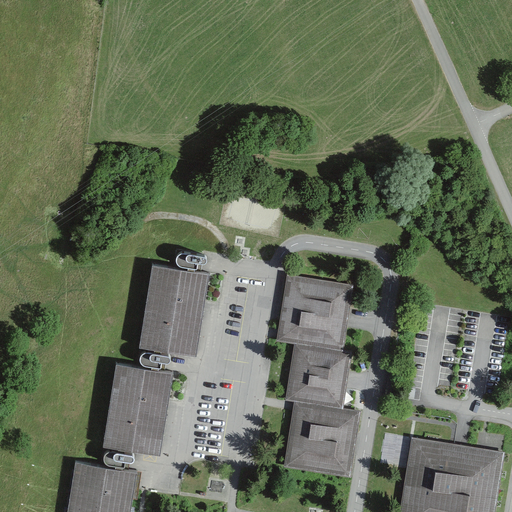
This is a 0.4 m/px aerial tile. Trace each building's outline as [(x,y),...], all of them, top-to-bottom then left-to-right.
[(208,268),(152,259),(140,342),(196,350),(208,268)] [(355,280),(288,269),(277,335),(297,338),(288,392),(299,394),(288,460),(348,470),(359,406),(344,404),(353,348),(344,347),(355,280)] [(174,368),(115,359),(103,442),(162,451),(174,368)] [(494,511),(504,446),(411,433),(399,511),(494,511)] [(140,467),(76,457),(67,511),(132,511),(137,484),(140,467)]
